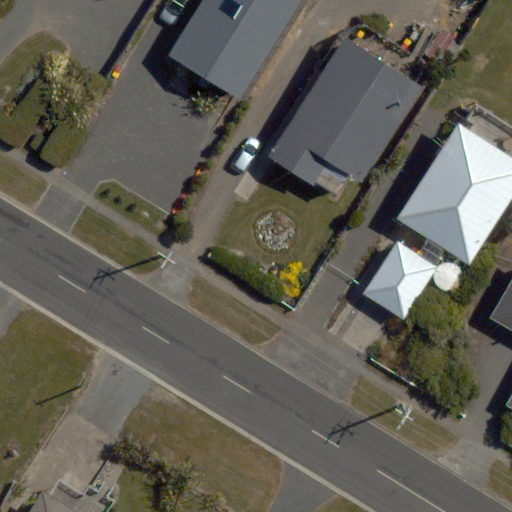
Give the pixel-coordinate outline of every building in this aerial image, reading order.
[(183,0),(144,0),(174,16),(183,0)] [(474,7),(446,0),(397,0),(395,12),(468,31),(474,7)] [(400,150),(316,107),(251,232),(334,275),(400,150)] [(511,251),(511,239),(441,196),(383,291),(459,338),(511,251)] [(511,328),(467,415),(511,438),(511,328)]
